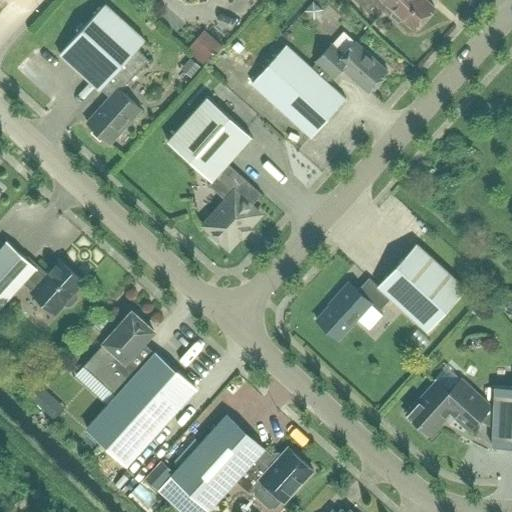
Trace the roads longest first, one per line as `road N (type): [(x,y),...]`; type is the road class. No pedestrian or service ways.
road 1 (unclassified): [(228,318),(511,8)]
road 2 (unclassified): [(511,509),(451,507),(409,492),(228,318)]
road 3 (unclassified): [(228,318),(0,111)]
